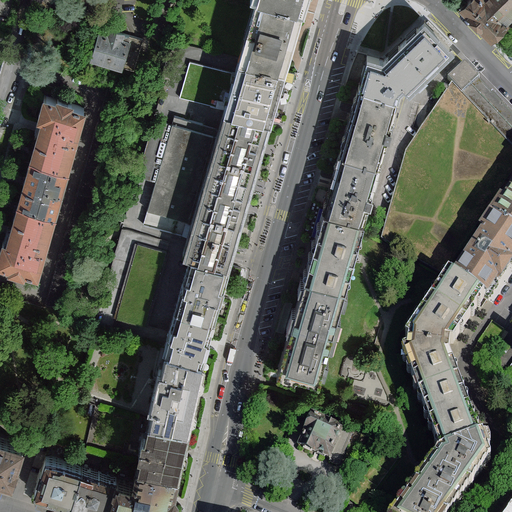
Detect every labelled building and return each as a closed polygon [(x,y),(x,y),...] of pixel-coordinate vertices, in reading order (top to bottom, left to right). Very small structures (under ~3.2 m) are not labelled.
[(62,0),(52,36),(140,63),(160,0),(62,0)] [(255,0),(239,58),(286,69),(303,10),(267,0),(255,0)] [(267,0),(303,10),(306,0),(267,0)] [(511,0),(468,0),(463,6),(492,36),(507,21),(506,20),(511,14),(511,0)] [(364,85),(397,95),(399,86),(405,81),(409,86),(450,47),(426,21),(384,60),(372,56),(364,85)] [(224,108),(227,108),(269,119),(272,120),(286,69),(239,58),(235,72),(224,108)] [(224,108),(235,72),(191,61),(181,96),(224,108)] [(511,113),(466,63),(448,79),(452,84),(424,127),(406,155),(382,239),(444,275),(511,174),(511,113)] [(109,83),(47,304),(63,309),(126,88),(109,83)] [(341,150),(380,162),(399,96),(397,95),(364,85),(359,84),(354,102),(351,112),(349,122),(341,150)] [(39,133),(32,157),(68,166),(85,107),(72,103),(73,100),(59,96),(58,99),(52,97),(46,95),(40,116),(43,117),(42,121),(39,133)] [(351,112),(354,102),(343,99),(340,106),(342,109),(351,112)] [(221,129),(211,165),(252,177),(269,119),(227,108),(221,129)] [(211,165),(221,129),(175,115),(144,223),(190,237),(195,222),(211,165)] [(332,179),(324,207),(364,218),(380,162),(341,150),(335,169),(332,179)] [(24,184),(20,201),(55,211),(68,166),(32,157),(27,175),(24,184)] [(211,165),(195,222),(235,234),(252,177),(211,165)] [(332,179),(335,169),(323,165),(321,173),(323,176),(332,179)] [(511,191),(494,219),(511,230),(511,191)] [(4,240),(0,254),(0,260),(11,264),(10,267),(24,271),(25,268),(35,270),(38,271),(55,211),(20,201),(13,224),(10,235),(8,241),(4,240)] [(313,245),(355,256),(359,240),(365,219),(364,218),(324,207),(313,245)] [(454,278),(484,298),(495,282),(497,284),(511,263),(509,261),(511,256),(511,230),(494,219),(454,278)] [(187,251),(192,253),(227,263),(229,255),(235,234),(195,222),(190,237),(189,243),(187,251)] [(114,330),(117,317),(138,243),(147,245),(148,242),(150,236),(123,228),(95,323),(98,324),(114,330)] [(147,245),(138,243),(117,317),(146,326),(167,251),(147,245)] [(313,245),(305,275),(346,286),(355,256),(313,245)] [(177,305),(215,316),(230,264),(227,263),(192,253),(190,258),(177,305)] [(346,286),(305,275),(296,309),(293,318),(333,329),(346,286)] [(432,300),(467,323),(484,298),(454,278),(451,276),(449,278),(447,277),(432,300)] [(292,308),(293,302),(290,301),(286,300),(277,330),(281,331),(285,332),(286,327),(290,329),(293,318),(296,309),(292,308)] [(467,323),(432,300),(406,338),(409,341),(409,345),(450,350),(451,344),(454,344),(467,323)] [(165,346),(167,347),(203,358),(215,316),(177,305),(165,346)] [(320,378),(333,329),(293,318),(290,329),(280,363),(279,366),(320,378)] [(504,330),(494,322),(473,353),(483,360),(504,330)] [(450,350),(409,345),(408,349),(403,351),(419,395),(458,380),(449,356),(450,350)] [(151,417),(188,425),(190,415),(193,415),(196,413),(198,406),(196,403),(193,402),(198,382),(200,382),(204,380),(205,374),(203,370),(201,369),(203,358),(167,347),(163,364),(160,364),(152,401),(155,401),(151,417)] [(469,408),(458,380),(419,395),(429,423),(469,408)] [(480,437),(469,408),(429,423),(440,452),(442,451),(480,437)] [(144,451),(140,464),(177,472),(182,455),(183,455),(187,453),(188,446),(186,443),(184,442),(188,425),(151,417),(148,433),(143,432),(139,450),(144,451)] [(313,418),(301,446),(329,458),(341,430),(313,418)] [(352,435),(341,430),(329,458),(330,462),(337,465),(340,463),(352,435)] [(0,476),(10,480),(12,480),(23,444),(0,436),(0,476)] [(480,437),(442,451),(443,453),(440,461),(450,466),(448,472),(460,477),(459,480),(470,485),(470,484),(472,485),(479,472),(481,472),(488,460),(491,459),(483,436),(480,437)] [(46,454),(82,465),(86,452),(85,452),(86,451),(51,439),(46,454)] [(50,494),(59,497),(70,501),(82,465),(46,454),(35,489),(50,494)] [(450,466),(440,461),(435,459),(430,471),(429,473),(426,472),(419,486),(421,487),(432,492),(430,497),(442,503),(438,511),(450,511),(452,509),(454,510),(461,497),(463,497),(470,485),(459,480),(460,477),(448,472),(450,466)] [(138,463),(134,482),(117,477),(106,511),(168,511),(169,508),(170,504),(172,505),(175,502),(177,496),(175,492),(173,492),(177,472),(140,464),(138,463)] [(91,508),(104,511),(106,511),(117,477),(117,476),(82,465),(70,501),(82,505),(91,508)] [(376,488),(363,479),(349,499),(356,504),(362,508),(376,488)] [(421,487),(419,486),(417,485),(411,498),(408,497),(402,511),(399,510),(397,511),(438,511),(442,503),(430,497),(432,492),(421,487)] [(48,504),(50,494),(35,489),(32,498),(33,499),(48,504)] [(72,511),(79,511),(82,505),(70,501),(59,497),(56,507),(72,511)]
